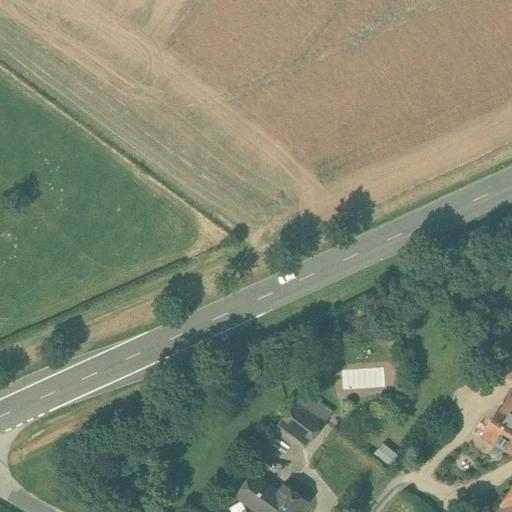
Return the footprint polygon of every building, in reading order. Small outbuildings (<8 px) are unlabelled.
[(344,385),(368,383),(367,369),(343,371),(344,385)] [(333,412),(304,390),(296,401),(324,422),(333,412)] [(324,422),(296,401),(278,425),(306,446),(324,422)] [(511,415),(499,407),(481,436),(511,455),(511,415)] [(262,511),(278,491),(252,472),(235,496),(255,511),(262,511)] [(262,511),(299,511),(307,502),(283,484),(278,491),(262,511)] [(511,511),(511,485),(499,507),(500,508),(497,511),(511,511)]
